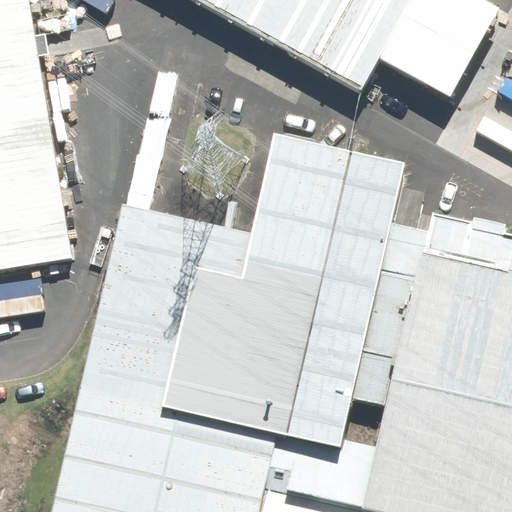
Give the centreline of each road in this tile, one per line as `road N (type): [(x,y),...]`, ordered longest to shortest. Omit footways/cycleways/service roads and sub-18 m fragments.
road 1 (unknown): [(172,0),(511,191)]
road 2 (unknown): [(0,338),(55,308),(70,275),(132,0)]
